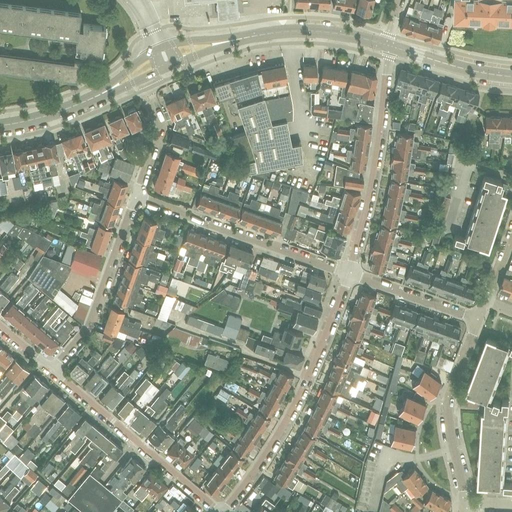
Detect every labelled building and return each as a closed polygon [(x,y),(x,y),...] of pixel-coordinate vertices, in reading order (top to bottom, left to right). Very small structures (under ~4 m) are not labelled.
[(236,0),(216,0),(218,23),(238,22),(236,0)] [(339,7),(343,8),(344,3),(344,0),(333,0),(334,0),(333,6),(335,6),(335,7),(339,8),(339,7)] [(355,0),(344,0),(344,3),(343,8),(347,9),(347,10),(351,10),(352,9),(353,10),(354,4),(355,0)] [(359,0),(357,10),(363,12),(364,13),(368,14),(369,14),(372,0),(359,0)] [(511,0),(456,0),(456,17),(456,18),(485,19),(485,20),(496,21),(496,19),(511,20),(511,0)] [(0,21),(14,23),(14,27),(27,28),(28,25),(43,27),(42,30),(56,32),(56,28),(71,30),(71,34),(77,35),(75,47),(76,47),(80,48),(80,53),(102,56),(103,47),(100,47),(102,35),(104,36),(106,27),(105,27),(83,24),(83,29),(79,29),(81,13),(0,2),(0,21)] [(408,6),(406,12),(400,31),(410,34),(419,3),(415,2),(413,8),(408,6)] [(424,5),(419,3),(410,34),(419,37),(425,18),(420,16),(424,5)] [(419,37),(428,40),(438,9),(434,8),(430,20),(425,18),(419,37)] [(442,11),(438,9),(428,40),(438,43),(444,24),(438,22),(442,11)] [(72,81),(71,81),(77,82),(80,61),(74,60),(73,63),(73,66),(0,57),(0,71),(4,72),(4,73),(7,73),(18,74),(19,75),(19,74),(30,76),(34,76),(45,77),(45,78),(46,78),(57,79),(60,80),(60,79),(71,81),(72,81)] [(232,136),(238,152),(242,163),(244,171),(267,178),(265,168),(302,161),(300,143),(299,143),(291,144),(287,120),(293,111),(292,102),(286,73),(287,73),(286,71),(285,65),(257,71),(214,84),(219,101),(227,99),(231,113),(233,114),(237,113),(238,114),(240,114),(246,132),(232,136)] [(304,65),(303,79),(309,80),(309,82),(311,82),(310,88),(315,88),(315,82),(316,82),(316,65),(304,65)] [(335,68),(323,66),(320,83),(320,87),(325,88),(325,87),(331,87),(331,88),(331,87),(332,82),(335,68)] [(338,88),(339,86),(342,86),(340,97),(339,97),(338,103),(343,104),(350,74),(346,73),(347,70),(335,68),(332,82),(331,87),(338,88)] [(397,101),(401,102),(411,72),(401,69),(397,83),(395,87),(401,89),(397,101)] [(340,119),(355,121),(359,102),(366,74),(351,71),(350,74),(343,104),(340,119)] [(401,102),(402,103),(405,104),(409,92),(414,93),(416,89),(420,75),(411,72),(401,102)] [(367,94),(373,96),(376,86),(374,85),(376,77),(373,76),(373,75),(368,74),(367,75),(366,74),(359,102),(355,121),(372,122),(374,106),(365,103),(367,94)] [(429,78),(420,75),(416,89),(414,93),(419,95),(417,101),(421,102),(429,78)] [(439,81),(429,78),(421,102),(419,108),(424,110),(427,98),(433,100),(439,81)] [(437,114),(441,115),(451,85),(442,82),(436,101),(441,102),(437,114)] [(449,105),(454,107),(461,88),(451,85),(441,115),(445,117),(449,105)] [(226,145),(217,122),(210,103),(215,101),(210,86),(209,86),(208,86),(204,87),(204,88),(200,90),(206,106),(213,124),(214,127),(222,146),(226,145)] [(456,120),(460,122),(470,91),(461,88),(454,107),(459,108),(456,120)] [(195,108),(200,106),(209,129),(214,127),(213,124),(206,106),(200,90),(195,91),(194,91),(191,92),(190,93),(190,94),(195,108)] [(470,91),(460,122),(464,123),(468,111),(474,113),(479,94),(470,91)] [(313,105),(324,104),(324,92),(313,93),(313,105)] [(179,98),(175,100),(181,114),(190,135),(195,133),(185,112),(190,110),(184,96),(183,96),(181,95),(179,97),(179,98)] [(173,129),(191,136),(190,135),(181,114),(175,100),(171,101),(171,100),(166,102),(167,103),(166,104),(174,124),(175,123),(173,129)] [(326,114),(327,107),(314,105),(313,112),(326,114)] [(132,130),(133,129),(143,124),(136,109),(135,109),(135,108),(131,109),(128,111),(129,113),(125,114),(132,130)] [(420,123),(427,124),(428,111),(421,110),(420,123)] [(117,151),(120,159),(127,156),(124,147),(123,148),(120,142),(120,141),(118,135),(128,130),(122,116),(120,117),(118,116),(115,117),(115,119),(109,121),(113,130),(111,131),(113,136),(113,137),(116,143),(114,144),(117,151)] [(495,142),(495,117),(485,116),(485,131),(489,132),(489,148),(494,148),(494,142),(495,142)] [(505,117),(495,117),(495,142),(494,142),(494,148),(499,148),(499,137),(505,137),(505,117)] [(409,122),(408,130),(415,131),(416,123),(409,122)] [(98,126),(94,128),(101,144),(107,159),(113,157),(111,151),(110,152),(106,142),(110,140),(104,124),(103,124),(102,123),(97,125),(98,126)] [(349,133),(355,134),(370,136),(372,125),(357,123),(356,128),(350,127),(349,131),(349,133)] [(107,159),(101,144),(94,128),(91,129),(90,128),(85,130),(86,131),(85,131),(91,148),(97,146),(101,156),(98,156),(101,163),(107,159)] [(205,149),(186,143),(188,137),(173,132),(172,137),(170,137),(169,140),(170,142),(184,147),(203,155),(205,149)] [(75,135),(71,137),(80,159),(84,157),(81,149),(86,147),(81,133),(80,134),(79,133),(76,134),(75,135)] [(354,145),(369,147),(370,136),(355,134),(349,133),(349,136),(348,139),(355,139),(354,145)] [(396,144),(411,147),(417,148),(418,145),(418,141),(413,140),(413,135),(398,133),(396,144)] [(134,138),(138,147),(143,145),(139,135),(134,138)] [(229,149),(234,147),(230,136),(225,138),(229,149)] [(80,159),(71,137),(67,138),(66,137),(63,138),(63,140),(62,140),(67,154),(72,152),(80,175),(85,172),(80,159)] [(57,174),(54,160),(59,159),(55,142),(54,143),(52,142),(50,142),(49,144),(44,145),(48,162),(51,176),(57,174)] [(43,163),(48,162),(44,145),(42,145),(41,144),(38,145),(37,147),(34,147),(42,182),(43,187),(53,184),(51,176),(46,177),(43,163)] [(394,147),(392,155),(410,158),(419,159),(420,150),(417,149),(417,148),(411,147),(396,144),(396,147),(394,147)] [(345,155),(352,156),(367,158),(369,147),(354,145),(353,150),(346,149),(346,153),(345,155)] [(42,182),(34,147),(31,148),(29,147),(27,148),(26,149),(24,150),(28,166),(32,165),(33,171),(31,172),(34,184),(42,182)] [(181,155),(183,150),(173,147),(171,152),(181,155)] [(28,166),(24,150),(22,150),(20,149),(18,150),(17,151),(13,152),(17,169),(21,188),(27,187),(23,167),(28,166)] [(205,149),(203,155),(215,159),(217,153),(205,149)] [(8,177),(7,171),(15,170),(12,152),(10,152),(9,151),(5,152),(4,154),(0,154),(0,162),(3,178),(0,178),(0,194),(0,195),(7,193),(5,179),(8,178),(8,177)] [(166,152),(162,164),(175,168),(198,177),(201,169),(183,163),(182,165),(177,163),(179,157),(166,152)] [(365,169),(367,158),(352,156),(345,155),(345,157),(345,160),(351,161),(350,167),(365,169)] [(410,158),(392,155),(391,162),(394,162),(393,166),(414,169),(414,167),(415,163),(409,162),(410,158)] [(128,180),(134,164),(130,162),(120,159),(115,157),(109,174),(128,180)] [(162,164),(158,175),(171,180),(175,168),(162,164)] [(362,189),(363,179),(346,176),(347,168),(336,165),(333,185),(362,189)] [(413,174),(414,171),(414,169),(393,166),(391,178),(406,180),(407,174),(413,174)] [(321,183),(330,185),(332,174),(324,172),(321,183)] [(177,182),(171,180),(158,175),(154,187),(167,192),(174,194),(176,187),(190,192),(192,187),(184,185),(177,182)] [(502,185),(503,184),(500,183),(501,181),(496,179),(496,180),(484,176),(482,182),(487,184),(486,187),(484,186),(466,242),(487,249),(505,193),(504,193),(506,187),(508,188),(509,187),(502,185)] [(263,187),(264,181),(256,178),(254,184),(263,187)] [(103,186),(124,193),(127,184),(114,179),(113,184),(105,181),(103,186)] [(409,194),(410,192),(410,189),(405,188),(406,182),(391,179),(389,190),(403,193),(409,194)] [(196,206),(206,209),(215,185),(210,184),(208,190),(203,188),(196,206)] [(272,185),(265,184),(263,192),(270,194),(272,185)] [(121,203),(124,193),(103,186),(100,185),(98,190),(104,192),(103,197),(121,203)] [(215,185),(206,209),(216,213),(222,195),(217,193),(220,187),(215,185)] [(293,188),(290,201),(298,203),(302,191),(293,188)] [(345,188),(342,198),(357,203),(360,193),(345,188)] [(409,194),(403,193),(389,190),(387,201),(401,204),(402,199),(408,200),(409,197),(409,194)] [(216,213),(226,216),(234,193),(229,191),(227,197),(222,195),(216,213)] [(234,193),(226,216),(236,220),(242,202),(237,200),(239,194),(234,193)] [(339,208),(355,212),(357,203),(342,198),(333,195),(331,200),(326,199),(324,203),(331,205),(339,208)] [(57,198),(60,206),(68,204),(65,196),(57,198)] [(431,244),(437,246),(450,198),(444,196),(431,244)] [(238,220),(248,224),(256,200),(251,198),(249,204),(244,203),(238,220)] [(92,207),(116,215),(120,205),(101,199),(100,204),(94,202),(92,207)] [(47,205),(57,209),(58,208),(56,200),(46,202),(47,205)] [(256,200),(248,224),(258,228),(264,210),(259,208),(261,202),(256,200)] [(292,215),(293,215),(298,203),(290,201),(287,213),(291,214),(292,215)] [(400,209),(401,204),(387,201),(384,212),(399,215),(405,216),(405,213),(406,210),(400,209)] [(352,222),(355,212),(339,208),(331,205),(324,203),(324,204),(330,206),(329,211),(337,213),(336,217),(352,222)] [(53,219),(57,209),(47,205),(43,215),(53,219)] [(258,228),(268,231),(276,207),(271,205),(269,212),(264,210),(258,228)] [(420,215),(427,216),(428,209),(409,206),(408,210),(420,211),(420,215)] [(113,225),(116,215),(92,207),(90,212),(96,214),(94,219),(113,225)] [(276,207),(268,231),(277,235),(284,217),(279,215),(281,209),(276,207)] [(405,216),(399,215),(384,212),(382,223),(397,226),(398,220),(404,221),(404,218),(405,216)] [(333,227),(349,231),(352,222),(336,217),(335,217),(321,213),(319,219),(334,223),(333,227)] [(16,218),(15,224),(23,227),(25,228),(29,218),(21,214),(19,219),(16,218)] [(292,229),(296,216),(293,215),(292,215),(287,228),(292,229)] [(0,230),(2,228),(7,232),(14,225),(3,216),(0,219),(0,230)] [(160,223),(157,222),(144,217),(140,227),(153,232),(163,235),(165,230),(158,227),(160,223)] [(15,224),(14,225),(7,232),(15,238),(17,235),(23,227),(15,224)] [(89,227),(87,233),(107,240),(111,229),(99,224),(97,230),(89,227)] [(381,225),(378,235),(399,241),(400,239),(400,236),(394,234),(396,228),(381,225)] [(346,239),(345,238),(335,235),(326,232),(317,228),(310,226),(307,235),(314,237),(324,241),(343,248),(346,239)] [(33,231),(25,228),(23,227),(17,235),(25,241),(33,231)] [(163,235),(153,232),(140,227),(137,237),(150,241),(153,242),(155,238),(161,240),(163,235)] [(286,233),(284,237),(293,241),(297,231),(292,229),(287,228),(286,233)] [(412,237),(414,231),(404,228),(402,234),(412,237)] [(189,256),(197,233),(188,230),(179,253),(189,256)] [(33,231),(25,241),(35,248),(43,236),(33,231)] [(87,233),(82,231),(80,235),(87,238),(85,245),(91,247),(103,252),(107,240),(87,233)] [(201,254),(207,236),(197,233),(189,256),(194,258),(196,252),(201,254)] [(43,253),(52,241),(43,235),(43,236),(35,248),(34,248),(43,253)] [(373,245),(390,250),(395,251),(396,247),(397,247),(398,243),(399,241),(378,235),(377,239),(375,238),(373,245)] [(462,243),(464,238),(455,235),(453,241),(462,243)] [(203,261),(208,263),(217,240),(207,236),(201,254),(205,255),(203,261)] [(52,241),(43,253),(27,278),(52,299),(73,267),(95,275),(102,256),(53,238),(52,241)] [(153,245),(149,243),(136,239),(132,249),(145,253),(156,257),(157,253),(151,250),(153,245)] [(226,243),(217,240),(208,263),(213,265),(215,259),(220,261),(226,243)] [(339,257),(343,248),(324,241),(320,250),(339,257)] [(230,244),(225,258),(224,262),(224,263),(230,266),(235,268),(242,249),(230,244)] [(8,248),(4,245),(0,249),(0,251),(3,254),(8,248)] [(387,261),(393,262),(394,260),(395,260),(396,256),(389,254),(390,250),(373,245),(371,253),(373,253),(373,257),(387,261)] [(156,257),(145,253),(132,249),(129,259),(146,265),(148,260),(154,262),(156,257)] [(252,270),(247,268),(248,266),(253,253),(242,249),(235,268),(235,269),(245,273),(244,276),(242,275),(238,287),(244,290),(249,278),(252,270)] [(263,256),(260,266),(265,267),(268,258),(263,256)] [(393,262),(387,261),(373,257),(370,268),(384,272),(386,266),(391,267),(392,264),(393,262)] [(472,267),(475,260),(467,257),(464,264),(469,266),(471,267),(472,267)] [(183,273),(186,260),(179,258),(175,271),(183,273)] [(273,260),(268,258),(265,267),(270,269),(273,260)] [(146,267),(128,260),(124,270),(157,282),(160,275),(150,272),(150,274),(144,272),(146,267)] [(278,262),(273,260),(270,269),(274,270),(275,271),(278,262)] [(482,270),(484,264),(475,260),(472,267),(482,270)] [(405,279),(416,283),(423,263),(421,262),(418,261),(416,267),(410,265),(405,279)] [(278,262),(275,271),(278,272),(280,273),(284,264),(278,262)] [(432,272),(426,270),(428,264),(425,263),(423,263),(416,283),(427,287),(432,272)] [(289,265),(284,264),(280,273),(285,275),(289,265)] [(290,276),(294,267),(289,265),(285,275),(290,276)] [(278,272),(275,271),(274,270),(270,269),(265,267),(260,266),(257,273),(275,279),(278,272)] [(442,269),(439,275),(434,273),(429,288),(439,291),(446,271),(444,270),(442,269)] [(157,282),(124,270),(121,280),(139,287),(140,282),(146,284),(148,279),(157,282)] [(511,271),(507,270),(499,290),(510,294),(511,287),(511,271)] [(439,291),(450,295),(455,281),(449,279),(451,273),(449,272),(446,271),(439,291)] [(0,292),(15,275),(12,272),(0,285),(0,292)] [(322,289),(325,278),(311,273),(309,278),(302,276),(300,281),(307,283),(307,284),(322,289)] [(5,294),(9,289),(19,278),(15,275),(0,292),(0,308),(9,298),(5,294)] [(450,295),(460,299),(467,278),(465,278),(462,277),(460,283),(455,281),(450,295)] [(255,281),(249,278),(244,290),(251,292),(255,281)] [(467,278),(460,299),(471,303),(476,288),(470,286),(472,280),(469,279),(467,278)] [(139,287),(121,280),(117,290),(141,299),(143,294),(137,292),(139,287)] [(288,285),(296,288),(295,291),(303,294),(303,296),(317,301),(321,291),(289,280),(288,285)] [(255,291),(261,294),(266,285),(260,282),(255,291)] [(1,313),(8,319),(35,287),(31,283),(24,292),(25,293),(15,304),(12,301),(1,313)] [(166,295),(175,299),(178,290),(169,286),(166,295)] [(39,290),(35,287),(8,319),(15,325),(25,312),(22,310),(39,290)] [(209,299),(236,309),(240,299),(227,294),(223,289),(209,299)] [(141,299),(117,290),(114,300),(132,306),(133,302),(139,304),(141,299)] [(376,296),(362,291),(358,302),(372,307),(376,296)] [(81,294),(79,301),(90,304),(92,298),(81,294)] [(163,302),(162,302),(156,318),(165,321),(170,308),(187,314),(197,307),(175,299),(166,295),(163,302)] [(22,330),(32,318),(45,303),(44,303),(48,299),(45,296),(28,315),(25,312),(15,325),(22,330)] [(284,304),(318,316),(322,306),(306,301),(302,300),(301,303),(286,298),(284,304)] [(77,306),(88,309),(90,304),(79,301),(77,306)] [(155,315),(158,305),(148,302),(145,311),(155,315)] [(377,311),(378,309),(372,307),(358,302),(357,305),(355,305),(352,312),(369,317),(374,319),(377,312),(377,311)] [(39,324),(35,321),(48,306),(45,303),(32,318),(22,330),(28,336),(39,324)] [(278,303),(276,309),(291,314),(293,307),(278,303)] [(398,329),(401,322),(406,308),(395,304),(390,319),(395,320),(393,327),(396,328),(398,329)] [(77,306),(75,311),(86,315),(88,309),(77,306)] [(35,342),(54,319),(58,315),(62,310),(58,307),(41,326),(39,324),(28,336),(35,342)] [(111,307),(108,318),(139,330),(141,323),(135,321),(134,323),(128,321),(129,318),(123,316),(125,312),(111,307)] [(389,315),(390,311),(378,307),(378,309),(377,311),(389,315)] [(404,331),(406,324),(411,326),(416,312),(406,308),(401,322),(398,329),(401,330),(404,331)] [(129,315),(146,321),(148,315),(131,309),(129,315)] [(62,310),(58,315),(63,319),(67,314),(62,310)] [(86,315),(75,311),(73,316),(83,325),(84,320),(86,315)] [(293,325),(313,332),(318,318),(298,311),(293,325)] [(352,320),(351,323),(371,330),(371,328),(372,324),(367,322),(369,317),(352,312),(350,319),(352,320)] [(422,337),(424,331),(429,316),(418,313),(413,327),(418,329),(416,335),(420,336),(422,337)] [(236,338),(246,342),(248,336),(250,331),(239,327),(242,320),(229,315),(224,328),(188,315),(185,323),(221,337),(222,334),(235,339),(236,338)] [(422,337),(424,337),(427,338),(429,332),(434,334),(439,320),(429,316),(424,331),(422,337)] [(139,330),(108,318),(104,329),(116,334),(118,330),(138,337),(140,330),(139,330)] [(35,342),(42,348),(56,330),(53,328),(58,322),(54,319),(35,342)] [(66,319),(56,330),(42,348),(48,353),(51,353),(60,342),(62,343),(68,336),(67,335),(74,326),(66,319)] [(443,344),(445,338),(450,324),(439,320),(434,334),(440,336),(437,342),(440,343),(443,344)] [(371,330),(351,323),(347,334),(361,339),(363,333),(369,335),(370,332),(371,330)] [(460,328),(450,324),(445,338),(443,344),(445,344),(448,346),(450,340),(455,342),(460,328)] [(173,328),(165,335),(179,341),(180,341),(196,347),(198,343),(199,343),(201,338),(201,337),(173,328)] [(282,334),(274,331),(270,343),(284,348),(286,342),(298,346),(303,334),(284,328),(282,334)] [(111,343),(113,337),(96,330),(94,337),(111,343)] [(153,334),(149,347),(154,349),(163,338),(153,334)] [(180,341),(179,341),(165,335),(163,340),(178,346),(180,341)] [(360,341),(346,335),(342,346),(356,352),(361,354),(363,351),(364,349),(358,346),(360,341)] [(275,346),(258,340),(258,339),(248,336),(246,342),(245,344),(254,351),(271,357),(273,351),(285,355),(283,361),(298,367),(303,356),(284,349),(283,350),(279,348),(279,347),(275,346)] [(121,347),(124,340),(115,337),(112,344),(121,347)] [(202,337),(201,337),(201,338),(199,343),(207,346),(209,340),(202,337)] [(478,485),(501,486),(505,413),(504,413),(505,410),(509,411),(510,401),(503,400),(502,406),(500,405),(501,402),(494,400),(493,402),(488,400),(509,346),(488,338),(467,393),(480,398),(479,403),(478,402),(478,403),(485,406),(485,412),(483,412),(478,485)] [(126,346),(132,351),(136,347),(130,342),(126,346)] [(405,346),(395,342),(391,352),(401,356),(405,346)] [(140,346),(135,352),(142,358),(147,352),(140,346)] [(338,356),(351,362),(356,352),(342,346),(338,356)] [(145,357),(153,362),(158,355),(150,350),(145,357)] [(13,357),(6,351),(0,357),(0,367),(2,370),(13,357)] [(71,372),(81,380),(92,366),(101,356),(96,352),(93,356),(92,355),(87,362),(82,357),(71,369),(71,372)] [(224,371),(228,361),(208,353),(204,364),(224,371)] [(110,355),(100,367),(101,367),(97,372),(93,369),(82,382),(90,388),(114,359),(110,355)] [(160,356),(154,364),(160,369),(161,370),(168,361),(161,355),(160,356)] [(357,364),(351,362),(338,356),(333,366),(352,374),(353,372),(359,374),(363,367),(357,364)] [(450,372),(454,361),(439,356),(435,366),(444,369),(444,370),(450,372)] [(180,364),(173,358),(167,365),(174,371),(180,364)] [(0,390),(12,377),(22,365),(14,359),(4,370),(8,374),(0,383),(0,390)] [(114,359),(90,388),(97,394),(108,381),(105,378),(118,362),(114,359)] [(183,361),(180,364),(174,371),(173,372),(181,379),(191,367),(183,361)] [(236,368),(256,376),(257,371),(237,363),(236,368)] [(0,396),(2,398),(17,381),(19,383),(29,371),(22,365),(12,377),(0,390),(0,396)] [(357,379),(354,378),(352,376),(352,374),(333,366),(329,376),(351,385),(355,387),(358,379),(357,379)] [(271,374),(269,376),(288,387),(294,377),(280,369),(278,374),(272,371),(271,374)] [(424,369),(418,377),(435,390),(441,382),(440,381),(440,382),(434,378),(436,375),(430,371),(429,374),(424,370),(424,369)] [(368,378),(378,380),(379,372),(370,370),(368,378)] [(99,395),(106,402),(129,375),(124,371),(116,380),(117,381),(113,385),(110,383),(99,395)] [(16,410),(25,400),(31,393),(41,381),(33,374),(23,386),(20,390),(20,393),(20,395),(22,396),(13,407),(16,410)] [(213,391),(222,380),(215,374),(206,385),(213,391)] [(129,375),(106,402),(113,408),(125,395),(124,394),(129,388),(126,385),(130,381),(131,382),(133,379),(129,375)] [(283,396),(288,387),(269,376),(268,378),(267,382),(272,385),(270,389),(283,396)] [(351,385),(329,376),(325,387),(350,398),(352,393),(348,392),(351,385)] [(429,398),(435,390),(418,377),(412,385),(412,386),(413,385),(418,389),(416,391),(422,395),(423,393),(429,397),(429,398)] [(116,410),(123,416),(134,404),(144,392),(152,383),(146,378),(134,391),(136,393),(130,400),(127,398),(116,410)] [(228,380),(224,387),(229,390),(233,383),(228,380)] [(33,406),(38,399),(49,387),(41,381),(31,393),(25,400),(33,406)] [(180,385),(168,399),(173,403),(185,390),(180,385)] [(378,388),(376,393),(384,397),(387,392),(378,388)] [(34,423),(46,408),(58,395),(50,389),(39,402),(40,402),(36,407),(37,409),(27,421),(32,425),(34,423)] [(260,394),(259,396),(278,406),(283,396),(270,389),(267,393),(262,390),(260,394)] [(324,389),(319,399),(338,408),(339,406),(340,403),(335,400),(337,395),(324,389)] [(231,395),(222,390),(217,398),(226,403),(231,395)] [(144,392),(134,404),(123,416),(130,422),(137,414),(138,415),(142,411),(140,409),(147,401),(145,399),(148,395),(144,392)] [(46,416),(50,411),(54,414),(65,401),(58,395),(46,408),(34,423),(38,426),(46,416)] [(406,395),(402,404),(422,413),(426,404),(425,403),(425,404),(419,401),(420,399),(413,396),(412,398),(407,396),(407,395),(406,395)] [(139,429),(149,417),(163,400),(158,396),(150,406),(148,405),(143,411),(142,411),(138,415),(137,414),(130,422),(131,423),(139,429)] [(256,401),(262,404),(259,409),(272,416),(278,406),(259,396),(258,398),(256,401)] [(370,396),(368,402),(382,406),(384,400),(370,396)] [(314,409),(327,415),(330,410),(335,413),(337,410),(338,408),(319,399),(314,409)] [(167,403),(163,400),(149,417),(139,429),(146,435),(156,423),(152,419),(157,413),(159,414),(167,404),(167,403)] [(45,434),(50,438),(63,422),(74,409),(67,402),(55,416),(59,419),(55,424),(54,423),(45,434)] [(171,424),(173,422),(185,408),(181,404),(166,421),(168,422),(163,428),(160,426),(159,425),(149,438),(155,443),(171,424)] [(417,422),(422,413),(402,404),(398,413),(399,413),(404,415),(403,418),(409,421),(411,418),(417,421),(417,422)] [(74,409),(63,422),(50,438),(53,440),(63,429),(62,429),(66,425),(70,428),(81,415),(74,409)] [(330,423),(325,420),(327,415),(314,409),(309,418),(328,428),(329,426),(330,423)] [(247,416),(264,428),(271,419),(258,411),(255,415),(250,412),(248,414),(247,416)] [(248,425),(246,429),(258,437),(264,428),(247,416),(245,419),(243,422),(248,425)] [(374,425),(377,419),(368,416),(366,421),(374,425)] [(81,436),(92,424),(85,418),(74,430),(77,433),(61,451),(66,454),(70,450),(81,436)] [(328,428),(309,418),(304,429),(318,435),(320,430),(325,433),(327,430),(328,428)] [(194,419),(188,427),(197,434),(203,427),(194,419)] [(173,422),(171,424),(155,443),(163,449),(173,437),(169,434),(177,425),(173,422)] [(392,433),(413,438),(415,428),(414,429),(408,427),(408,425),(401,423),(401,426),(395,424),(394,424),(392,433)] [(81,436),(70,450),(74,453),(85,441),(84,440),(88,435),(92,439),(99,430),(92,424),(81,436)] [(10,434),(3,427),(0,429),(0,438),(4,441),(10,434)] [(235,435),(252,446),(258,437),(246,429),(243,433),(238,430),(236,433),(235,435)] [(107,436),(99,430),(92,439),(88,443),(92,447),(79,461),(83,464),(86,461),(91,456),(107,436)] [(310,448),(311,446),(316,438),(303,430),(297,440),(310,448)] [(410,447),(410,448),(411,448),(413,438),(392,433),(390,443),(391,443),(397,444),(396,447),(403,448),(403,446),(410,447)] [(246,456),(252,446),(235,435),(233,437),(231,440),(236,443),(234,447),(246,456)] [(106,454),(107,452),(115,443),(107,436),(91,456),(94,459),(99,453),(103,457),(106,454)] [(20,443),(25,448),(30,442),(25,438),(20,443)] [(175,460),(185,448),(182,446),(185,442),(180,438),(167,453),(175,460)] [(304,457),(310,448),(297,440),(291,449),(304,457)] [(213,449),(214,449),(217,445),(212,441),(209,446),(213,449)] [(122,449),(115,443),(107,452),(106,454),(103,457),(101,460),(104,463),(98,471),(102,474),(123,450),(122,449)] [(213,449),(209,446),(205,451),(210,454),(213,449)] [(184,467),(194,455),(195,453),(193,451),(191,453),(185,448),(175,460),(184,467)] [(304,457),(291,449),(286,459),(304,470),(305,468),(307,465),(302,462),(304,457)] [(237,468),(244,459),(232,450),(225,459),(237,468)] [(19,458),(27,465),(31,460),(23,453),(19,458)] [(341,465),(350,470),(356,460),(347,454),(341,465)] [(21,461),(14,455),(5,464),(12,471),(21,461)] [(128,476),(139,463),(132,457),(121,470),(122,470),(118,476),(120,478),(110,490),(113,493),(128,476)] [(193,462),(198,465),(202,461),(197,457),(193,462)] [(225,459),(218,467),(230,477),(237,468),(225,459)] [(286,459),(280,468),(293,476),(296,472),(301,475),(303,472),(304,470),(286,459)] [(37,466),(31,460),(27,465),(33,471),(37,466)] [(21,478),(23,475),(29,468),(21,461),(12,471),(21,478)] [(353,470),(361,473),(364,464),(356,461),(353,470)] [(198,465),(193,462),(190,466),(194,470),(198,465)] [(128,476),(113,493),(122,500),(126,495),(121,492),(130,481),(133,484),(135,482),(146,469),(139,463),(128,476)] [(46,466),(41,472),(46,476),(51,470),(46,466)] [(230,477),(218,467),(211,476),(223,485),(230,477)] [(74,484),(85,471),(82,468),(71,481),(74,484)] [(280,468),(275,475),(274,478),(292,489),(295,483),(290,480),(293,476),(280,468)] [(404,490),(408,487),(421,477),(414,468),(413,469),(412,468),(408,471),(409,472),(399,481),(394,475),(386,481),(384,492),(394,484),(396,487),(399,485),(403,491),(404,490)] [(90,473),(86,477),(94,484),(97,480),(97,479),(90,473)] [(142,500),(149,492),(159,480),(150,473),(141,485),(134,493),(142,500)] [(55,478),(51,475),(50,474),(46,478),(51,482),(55,478)] [(223,485),(211,476),(207,481),(205,479),(202,483),(216,494),(223,485)] [(90,488),(94,484),(86,477),(82,482),(90,488)] [(428,486),(421,477),(408,487),(404,490),(411,499),(423,489),(426,492),(429,488),(426,486),(428,486)] [(259,485),(263,487),(261,490),(270,497),(273,492),(276,494),(279,489),(268,480),(268,481),(264,478),(259,485)] [(18,485),(23,490),(29,485),(24,479),(18,485)] [(66,485),(58,479),(54,485),(61,491),(66,485)] [(82,511),(97,511),(99,510),(102,506),(106,502),(110,497),(113,493),(110,490),(97,480),(94,484),(90,488),(86,493),(83,497),(81,499),(79,501),(77,503),(75,505),(75,506),(82,511)] [(167,487),(159,480),(149,492),(155,496),(153,499),(155,501),(156,501),(157,498),(158,499),(167,487)] [(0,501),(3,499),(14,485),(11,482),(4,490),(1,488),(0,488),(0,501)] [(67,496),(75,487),(69,482),(62,491),(67,496)] [(86,493),(90,488),(82,482),(79,486),(86,493)] [(0,511),(3,511),(10,505),(12,497),(19,490),(14,485),(3,499),(0,501),(0,511)] [(287,489),(282,485),(279,489),(276,494),(281,497),(282,495),(287,489)] [(79,486),(75,490),(83,497),(86,493),(79,486)] [(57,491),(56,490),(52,487),(48,492),(53,495),(57,491)] [(424,503),(434,508),(441,495),(431,489),(431,491),(429,488),(426,492),(428,494),(424,503)] [(287,499),(291,493),(287,489),(282,495),(287,499)] [(79,501),(81,499),(83,497),(75,490),(71,494),(79,501)] [(61,494),(57,491),(53,495),(57,499),(61,494)] [(122,500),(113,493),(110,497),(118,505),(122,500)] [(77,503),(79,501),(71,494),(67,500),(68,501),(75,506),(75,505),(77,503)] [(304,504),(307,499),(300,494),(297,499),(304,504)] [(451,500),(441,495),(434,508),(440,511),(444,511),(448,505),(449,506),(451,502),(450,501),(451,500)] [(415,504),(418,500),(414,496),(410,500),(415,504)] [(110,497),(106,502),(114,509),(117,505),(118,505),(110,497)] [(159,503),(160,504),(163,507),(167,502),(162,498),(160,501),(159,503)] [(333,510),(334,510),(338,503),(330,498),(325,506),(333,510)] [(173,500),(170,504),(175,509),(179,505),(173,500)] [(423,505),(418,500),(415,504),(420,509),(423,505)] [(68,510),(71,506),(67,502),(63,507),(68,510)] [(106,502),(102,506),(109,511),(111,511),(114,509),(106,502)]
